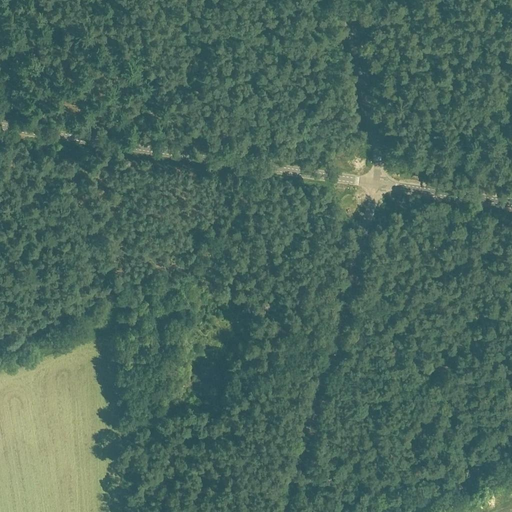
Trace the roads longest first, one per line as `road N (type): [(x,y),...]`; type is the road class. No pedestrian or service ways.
road 1 (tertiary): [(377,182),(0,126)]
road 2 (unclassified): [(281,511),(377,182)]
road 3 (unclassified): [(377,182),(352,0)]
road 4 (tertiary): [(511,202),(377,182)]
